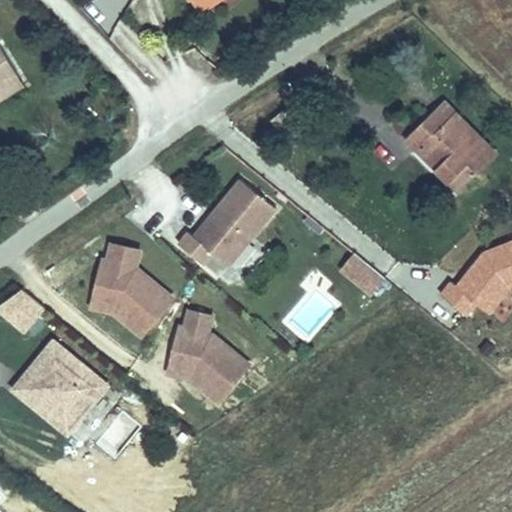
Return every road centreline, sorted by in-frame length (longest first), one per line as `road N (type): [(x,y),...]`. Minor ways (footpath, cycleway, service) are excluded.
road 1 (residential): [(0,255),(378,0)]
road 2 (unknown): [(192,121),(71,0)]
